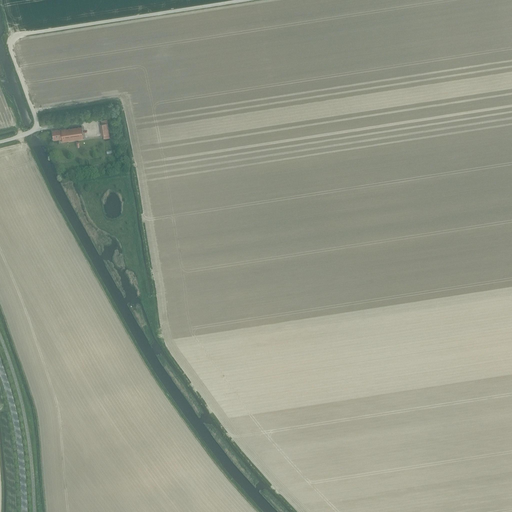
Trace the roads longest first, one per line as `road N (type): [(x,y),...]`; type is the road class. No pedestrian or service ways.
road 1 (track): [(37,129),(9,45),(15,36),(245,0)]
road 2 (tertiary): [(23,511),(17,432),(0,367)]
